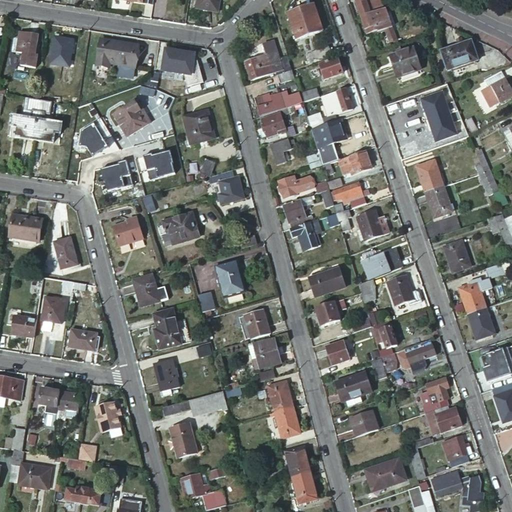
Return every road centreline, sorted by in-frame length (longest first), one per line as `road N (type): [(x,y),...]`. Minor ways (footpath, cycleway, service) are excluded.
road 1 (residential): [(511,511),(336,0)]
road 2 (residential): [(221,41),(346,511)]
road 3 (residential): [(126,375),(79,193),(0,181)]
road 4 (residential): [(221,41),(0,6)]
road 5 (residential): [(162,511),(126,375)]
road 6 (residential): [(126,375),(0,358)]
